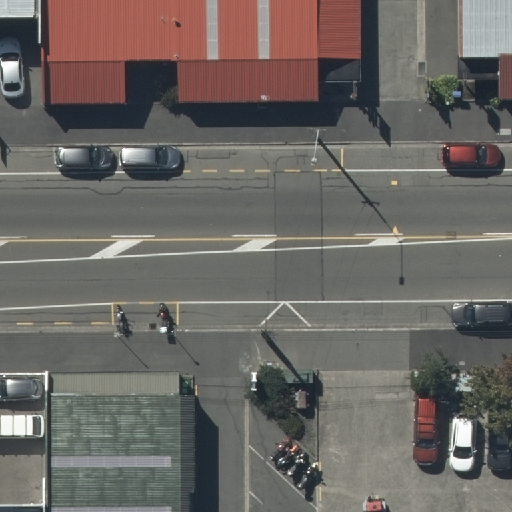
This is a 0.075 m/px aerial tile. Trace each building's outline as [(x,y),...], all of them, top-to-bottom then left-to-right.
[(0,0),(0,33),(47,33),(46,0),(0,0)] [(46,0),(47,33),(47,108),(119,106),(119,64),(184,63),(184,104),(310,102),(309,83),(355,82),(353,0),(46,0)] [(511,12),(511,0),(429,0),(430,12),(511,12)] [(50,497),(49,511),(208,511),(208,387),(49,388),(50,497)] [(0,511),(49,511),(50,497),(0,496),(0,511)]
